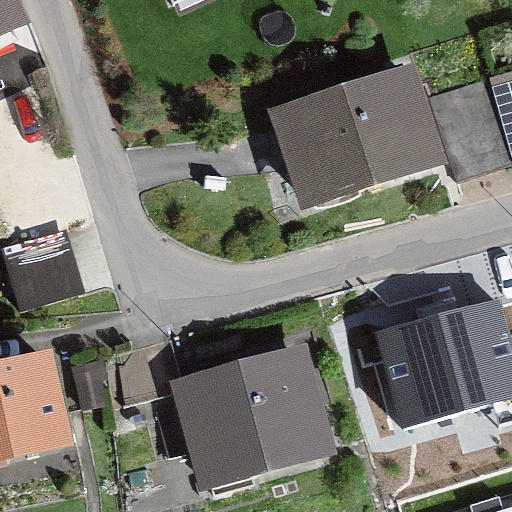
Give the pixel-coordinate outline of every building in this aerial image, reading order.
[(0,0),(0,34),(19,25),(6,0),(0,0)] [(434,162),(407,76),(280,117),(308,203),(434,162)] [(489,78),(428,97),(453,174),(510,155),(489,78)] [(20,312),(79,294),(60,233),(2,250),(20,312)] [(380,338),(405,428),(511,398),(511,363),(496,306),(380,338)] [(298,358),(153,400),(168,459),(198,451),(207,482),(323,450),(298,358)] [(0,458),(64,444),(46,362),(0,372),(0,458)]
